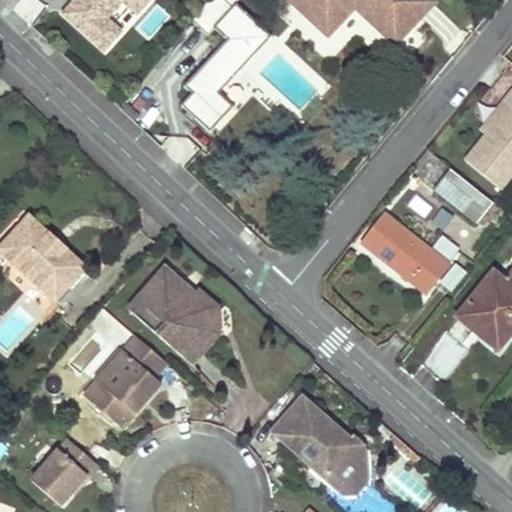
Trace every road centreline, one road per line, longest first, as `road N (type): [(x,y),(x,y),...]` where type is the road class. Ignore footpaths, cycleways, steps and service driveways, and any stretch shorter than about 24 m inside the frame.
road 1 (tertiary): [(281,295),(0,35)]
road 2 (residential): [(281,295),(511,15)]
road 3 (tertiary): [(511,504),(281,295)]
road 4 (residential): [(243,511),(233,468),(186,447),(143,474),(137,511)]
